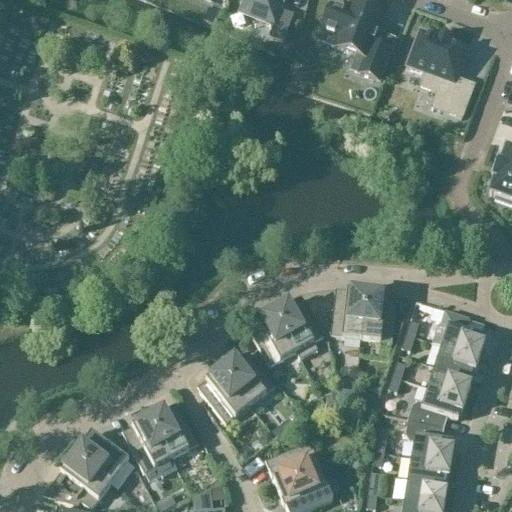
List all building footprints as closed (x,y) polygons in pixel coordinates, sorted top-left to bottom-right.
[(293,18),(280,13),(284,0),(246,0),(240,16),(273,28),(268,41),(283,46),(293,18)] [(379,12),(359,4),(357,8),(350,6),(347,15),(330,9),(320,35),(337,42),(333,51),(356,59),(350,74),(378,85),(389,55),(373,49),(384,19),(378,16),(379,12)] [(431,39),(414,33),(400,68),(419,75),(415,88),(443,99),(437,114),(455,121),(468,87),(451,81),(462,51),(446,45),(447,41),(432,35),(431,39)] [(93,38),(82,43),(89,59),(101,54),(93,38)] [(489,180),(491,181),(486,196),(511,204),(511,153),(500,150),(496,165),(493,165),(489,180)] [(360,345),(366,299),(353,297),(352,300),(334,298),(329,341),(360,345)] [(379,300),(366,299),(360,345),(391,349),(392,339),(399,339),(402,328),(394,327),(396,305),(378,303),(379,300)] [(271,313),(273,317),(296,358),(295,358),(299,365),(317,355),(313,348),(323,342),(302,304),(286,313),(285,310),(282,312),(280,309),(271,313)] [(296,358),(273,317),(262,323),(263,326),(248,335),(269,373),(295,358),(296,358)] [(432,349),(440,352),(479,364),(479,362),(481,363),(484,354),(482,354),(483,350),(480,349),(482,342),(465,336),(468,325),(444,317),(439,334),(437,333),(432,349)] [(409,326),(405,340),(414,343),(418,329),(409,326)] [(414,343),(405,340),(400,354),(409,357),(414,343)] [(440,352),(434,372),(469,384),(471,377),(474,378),(479,364),(440,352)] [(221,374),(250,411),(274,392),(247,358),(233,369),(231,366),(221,374)] [(392,381),(400,384),(405,370),(396,367),(392,381)] [(427,393),(465,405),(470,391),(466,390),(469,384),(434,372),(427,393)] [(225,430),(250,411),(221,374),(211,382),(213,385),(198,396),(225,430)] [(396,398),(400,384),(392,381),(387,395),(396,398)] [(461,419),(465,405),(427,393),(422,407),(420,414),(445,422),(455,425),(458,418),(461,419)] [(320,404),(330,426),(341,420),(332,399),(320,404)] [(442,433),(445,422),(420,414),(422,407),(418,406),(412,410),(407,425),(442,433)] [(149,423),(171,465),(198,450),(178,411),(162,420),(160,417),(149,423)] [(143,479),(171,465),(149,423),(137,430),(139,432),(123,441),(143,479)] [(408,447),(413,448),(414,441),(440,445),(442,433),(407,425),(404,440),(408,447)] [(72,463),(109,491),(128,466),(93,440),(82,454),(80,452),(72,463)] [(414,441),(413,448),(410,463),(450,469),(452,455),(449,454),(450,447),(440,445),(414,441)] [(377,442),(374,457),(383,458),(386,444),(377,442)] [(277,496),(320,477),(307,449),(267,466),(274,482),(271,483),(277,496)] [(383,458),(374,457),(372,471),(381,473),(383,458)] [(85,511),(93,511),(109,491),(72,463),(64,473),(66,475),(56,490),(62,495),(54,506),(75,511),(77,511),(80,508),(85,511)] [(407,484),(443,490),(444,483),(448,483),(450,469),(410,463),(407,484)] [(317,511),(332,506),(320,477),(277,496),(282,508),(285,506),(287,511),(317,511)] [(368,496),(377,498),(379,480),(370,478),(368,496)] [(442,497),(443,490),(407,484),(403,505),(443,511),(445,498),(442,497)] [(375,511),(377,498),(368,496),(365,511),(375,511)]
